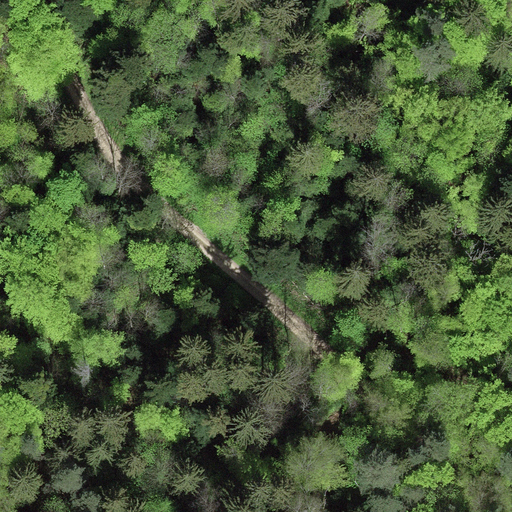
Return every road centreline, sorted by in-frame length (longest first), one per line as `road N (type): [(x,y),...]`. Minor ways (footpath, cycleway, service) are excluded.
road 1 (track): [(491,511),(319,344),(131,181),(91,118),(39,0)]
road 2 (track): [(319,344),(295,392),(206,511)]
